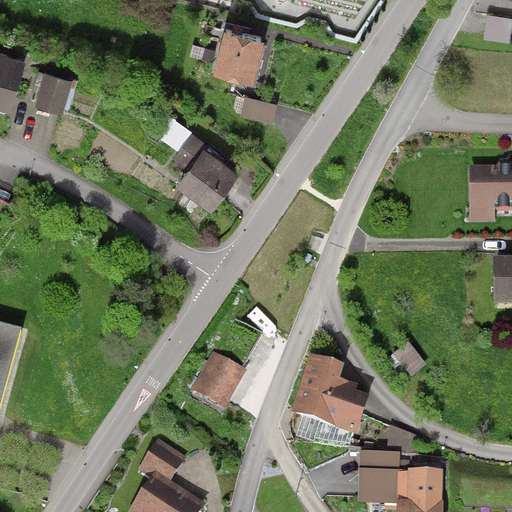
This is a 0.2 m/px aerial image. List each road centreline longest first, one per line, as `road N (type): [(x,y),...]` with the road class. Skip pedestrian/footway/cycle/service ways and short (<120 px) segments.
road 1 (tertiary): [(413,0),(220,284)]
road 2 (tertiary): [(220,284),(65,511)]
road 3 (residential): [(324,280),(350,352),(392,404),(474,448),(511,452)]
road 4 (residential): [(0,149),(85,190),(220,284)]
road 5 (residential): [(401,110),(324,280)]
road 6 (residential): [(324,280),(259,441)]
road 7 (residential): [(460,0),(401,110)]
